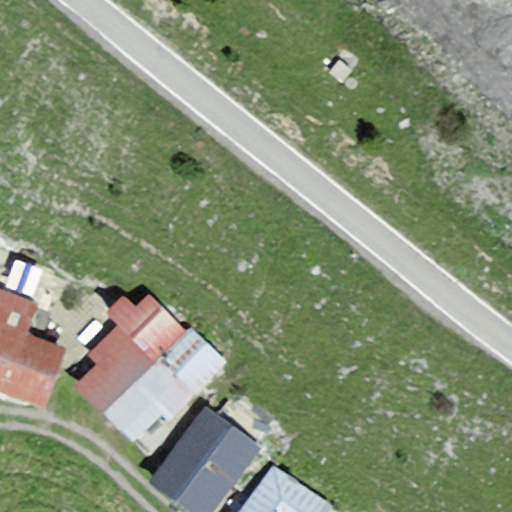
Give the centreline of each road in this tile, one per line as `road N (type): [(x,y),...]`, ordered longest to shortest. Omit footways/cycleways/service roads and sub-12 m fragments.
road 1 (tertiary): [(83,0),(511,349)]
road 2 (track): [(170,511),(60,430),(0,420)]
